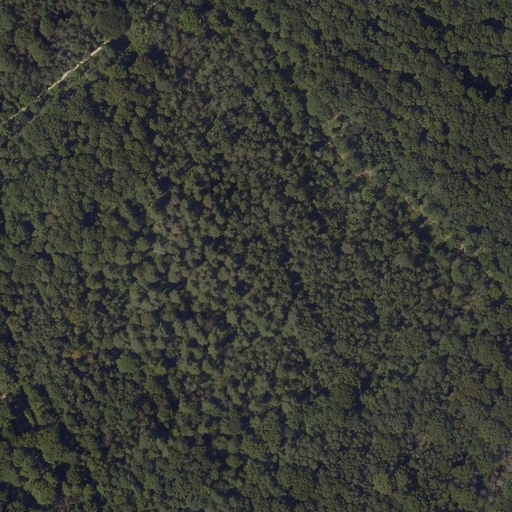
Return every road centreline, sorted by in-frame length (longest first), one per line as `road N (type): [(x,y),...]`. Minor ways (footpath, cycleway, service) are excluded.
road 1 (track): [(511,316),(193,511)]
road 2 (track): [(159,0),(0,127)]
road 3 (track): [(0,380),(74,511)]
